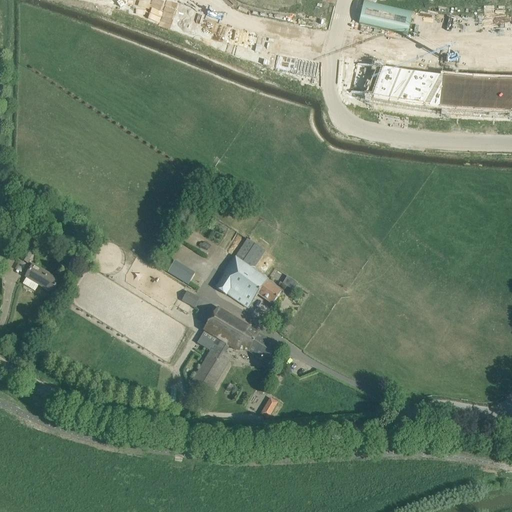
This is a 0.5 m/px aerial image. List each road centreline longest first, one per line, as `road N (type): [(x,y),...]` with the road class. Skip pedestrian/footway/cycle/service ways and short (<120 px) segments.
road 1 (tertiary): [(511,444),(414,431),(203,437),(85,409),(0,363)]
road 2 (motorway): [(128,0),(385,83),(511,96)]
